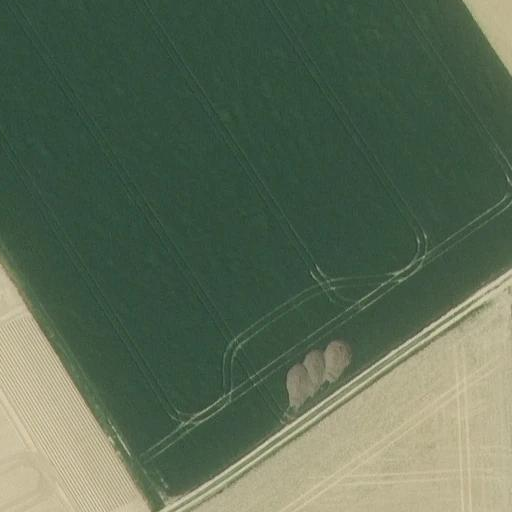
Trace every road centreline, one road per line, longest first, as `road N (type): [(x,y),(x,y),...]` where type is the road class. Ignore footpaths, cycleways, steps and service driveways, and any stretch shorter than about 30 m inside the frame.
road 1 (track): [(176,511),(511,278)]
road 2 (track): [(157,511),(0,252)]
